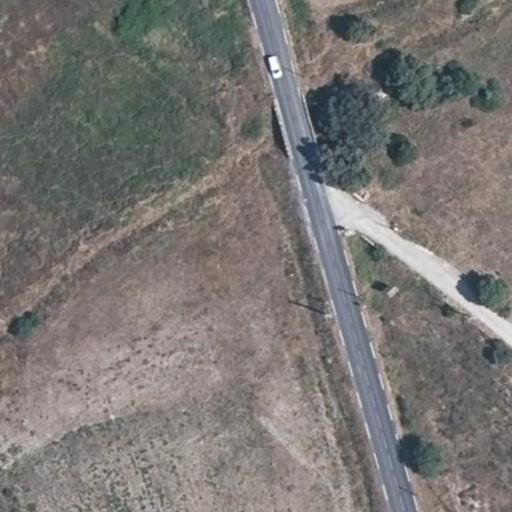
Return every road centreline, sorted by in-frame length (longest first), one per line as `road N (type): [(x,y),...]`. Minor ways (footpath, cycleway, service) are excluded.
road 1 (secondary): [(405,511),(262,0)]
road 2 (track): [(511,354),(322,213)]
